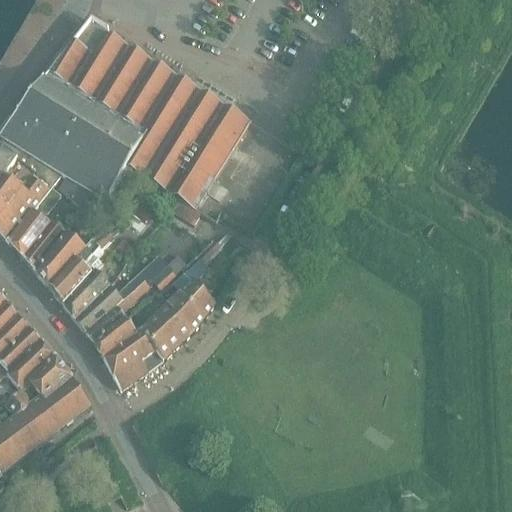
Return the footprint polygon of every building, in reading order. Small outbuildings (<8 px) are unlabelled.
[(0,139),(0,141),(61,180),(99,203),(102,197),(109,201),(127,172),(169,198),(196,215),(250,126),(117,43),(89,25),(49,77),(0,139)] [(0,151),(17,163),(5,181),(22,194),(30,181),(49,195),(51,192),(61,180),(0,141),(0,151)] [(0,187),(5,181),(17,163),(0,151),(0,187)] [(22,194),(0,224),(0,237),(9,247),(49,195),(30,181),(22,194)] [(5,181),(0,187),(0,224),(22,194),(5,181)] [(49,195),(9,247),(22,262),(35,277),(67,238),(51,226),(50,228),(40,221),(42,217),(46,218),(60,200),(51,192),(49,195)] [(199,217),(196,215),(169,198),(162,209),(193,228),(199,217)] [(85,253),(48,293),(62,310),(91,278),(95,273),(102,267),(93,258),(99,251),(101,254),(114,239),(106,230),(92,244),(85,253)] [(67,238),(35,277),(48,293),(85,253),(67,238)] [(124,241),(116,249),(123,257),(132,248),(124,241)] [(172,288),(179,297),(179,296),(204,322),(215,308),(195,285),(208,273),(205,270),(211,265),(208,262),(221,250),(218,246),(210,253),(199,263),(200,264),(186,276),(186,275),(172,288)] [(158,260),(139,278),(144,283),(151,290),(153,288),(156,291),(157,290),(160,294),(176,279),(174,278),(186,268),(185,268),(177,259),(166,268),(158,260)] [(91,278),(62,310),(75,325),(110,290),(95,273),(91,278)] [(110,290),(75,325),(86,338),(125,301),(125,302),(144,283),(139,278),(117,298),(110,290)] [(125,301),(86,338),(94,348),(125,323),(120,317),(131,309),(137,305),(136,303),(150,291),(150,290),(151,290),(144,283),(125,302),(125,301)] [(167,308),(193,336),(204,322),(179,296),(179,297),(167,308)] [(7,307),(0,313),(0,338),(18,320),(7,307)] [(145,332),(140,335),(150,348),(159,341),(172,356),(193,336),(167,308),(144,330),(145,332)] [(18,320),(0,338),(0,361),(30,333),(18,320)] [(126,323),(94,348),(103,364),(136,338),(126,323)] [(0,383),(6,378),(20,395),(20,396),(55,363),(40,345),(41,345),(30,333),(0,361),(0,383)] [(136,338),(103,364),(119,392),(148,376),(163,364),(172,356),(159,341),(150,348),(140,335),(136,338)] [(90,410),(70,384),(71,384),(55,363),(20,396),(20,395),(5,409),(14,419),(6,427),(0,421),(0,477),(0,478),(90,410)]
